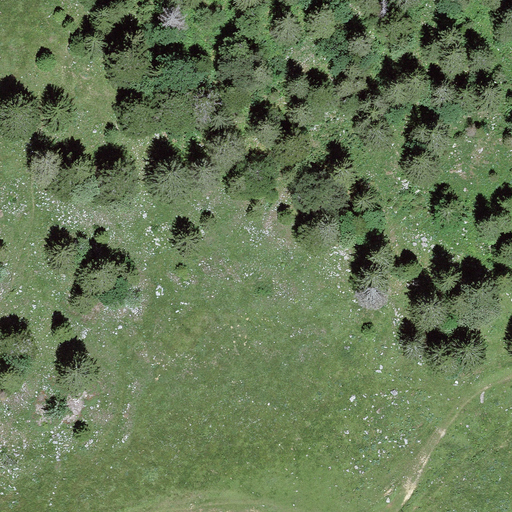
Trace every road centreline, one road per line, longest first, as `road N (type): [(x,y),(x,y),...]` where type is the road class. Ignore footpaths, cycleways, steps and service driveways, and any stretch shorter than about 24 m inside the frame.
road 1 (track): [(396,511),(486,383),(511,371)]
road 2 (track): [(292,511),(239,497),(124,511)]
